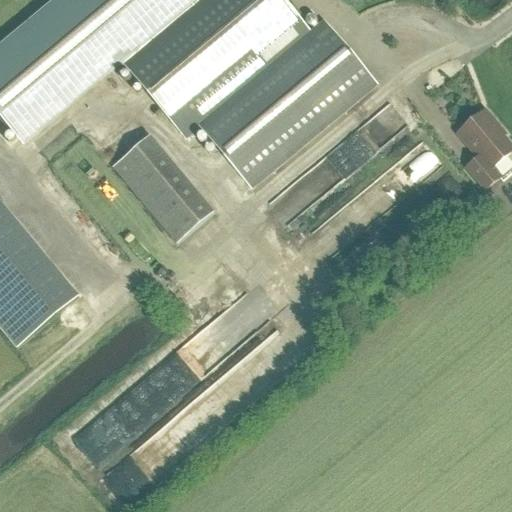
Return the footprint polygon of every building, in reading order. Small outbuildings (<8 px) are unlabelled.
[(61,0),(0,51),(0,116),(20,141),(116,60),(184,141),(199,129),(252,193),(378,87),(324,23),(310,35),(280,0),(61,0)] [(387,145),(416,122),(399,101),(370,123),(387,145)] [(479,161),(468,171),(485,193),(501,180),(493,171),(511,154),(511,150),(497,132),(499,130),(486,114),(459,137),(479,161)] [(96,161),(92,138),(61,145),(66,167),(96,161)] [(214,216),(151,139),(113,170),(177,247),(214,216)] [(0,200),(0,325),(22,352),(84,301),(0,200)]
